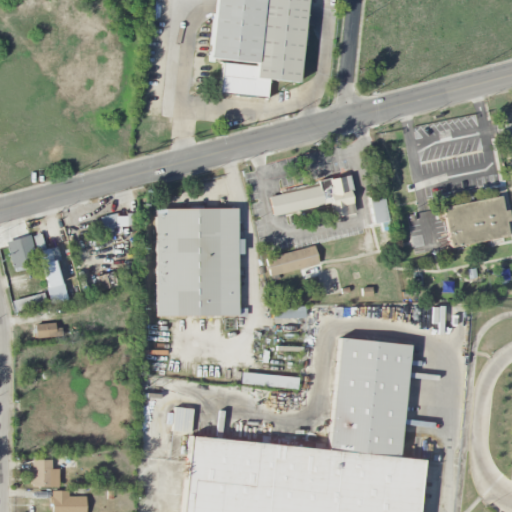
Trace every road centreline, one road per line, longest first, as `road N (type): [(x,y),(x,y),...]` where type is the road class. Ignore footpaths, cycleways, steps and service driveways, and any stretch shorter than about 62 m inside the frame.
road 1 (secondary): [(511,77),(0,213)]
road 2 (residential): [(0,313),(0,511)]
road 3 (residential): [(354,0),(347,120)]
